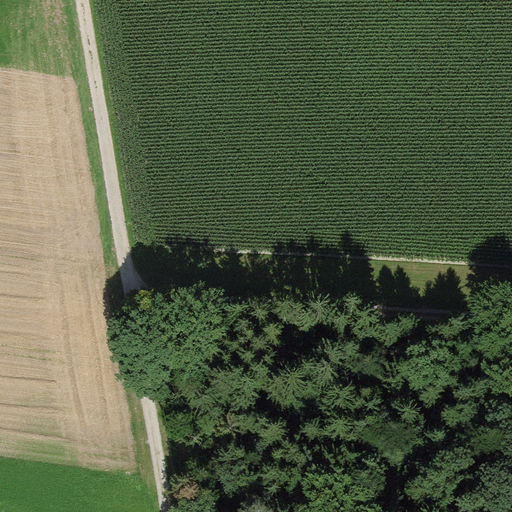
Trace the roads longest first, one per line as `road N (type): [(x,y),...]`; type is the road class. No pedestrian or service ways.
road 1 (track): [(167,511),(83,0)]
road 2 (track): [(132,296),(511,320)]
